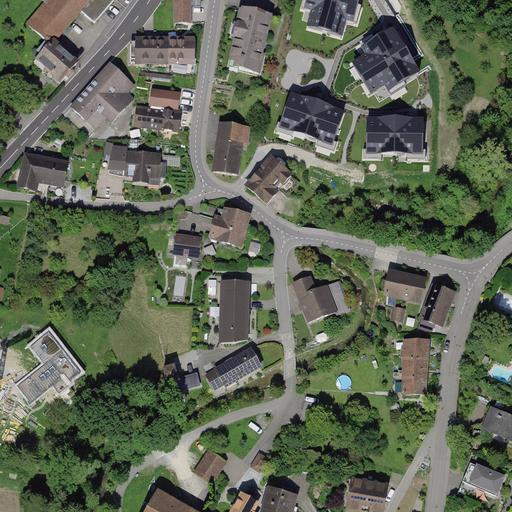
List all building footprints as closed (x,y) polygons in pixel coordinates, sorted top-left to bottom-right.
[(40,0),(45,4),(26,25),(51,47),(82,13),(94,23),(113,0),(40,0)] [(192,24),(191,0),(173,0),(174,24),(192,24)] [(275,17),(243,9),(229,67),(261,75),(275,17)] [(163,35),(132,34),(131,63),(162,64),(163,35)] [(193,35),(163,35),(162,64),(192,65),(193,35)] [(55,44),(35,65),(43,72),(46,69),(61,83),(77,65),(55,44)] [(132,84),(112,64),(70,108),(91,128),(132,84)] [(20,113),(8,106),(1,119),(6,122),(0,130),(0,134),(7,140),(15,127),(14,126),(20,113)] [(185,115),(138,109),(135,129),(183,135),(185,115)] [(246,128),(221,124),(213,174),(239,177),(246,128)] [(340,144),(317,144),(317,183),(340,183),(340,144)] [(165,155),(117,152),(115,177),(163,180),(165,155)] [(72,163),(26,155),(20,187),(39,191),(40,183),(67,188),(72,163)] [(274,156),(247,187),(270,207),(297,176),(274,156)] [(250,217),(225,211),(223,222),(215,220),(211,239),(219,241),(218,243),(242,249),(250,217)] [(201,240),(177,236),(174,255),(198,259),(201,240)] [(430,279),(392,270),(386,296),(423,306),(430,279)] [(319,276),(294,286),(309,325),(334,315),(319,276)] [(251,283),(224,283),(223,344),(250,344),(251,283)] [(447,328),(459,293),(436,285),(424,320),(447,328)] [(395,303),(391,317),(404,320),(407,306),(395,303)] [(81,372),(48,334),(35,345),(67,384),(81,372)] [(431,369),(432,341),(407,339),(405,367),(431,369)] [(264,368),(254,350),(207,376),(215,391),(224,386),(226,389),(264,368)] [(49,363),(18,387),(31,405),(63,381),(49,363)] [(175,367),(164,370),(171,395),(201,387),(197,374),(178,380),(175,367)] [(429,397),(431,369),(405,367),(403,396),(429,397)] [(322,407),(306,403),(299,428),(315,433),(322,407)] [(511,416),(493,409),(484,432),(511,442),(511,416)] [(229,463),(211,450),(195,471),(214,485),(229,463)] [(269,459),(260,454),(252,469),(261,474),(269,459)] [(508,476),(471,462),(463,482),(499,497),(508,476)] [(351,481),(347,511),(386,511),(390,485),(351,481)] [(295,511),(300,494),(272,487),(265,511),(295,511)] [(189,511),(158,494),(147,511),(189,511)] [(256,511),(261,502),(244,494),(234,511),(256,511)]
